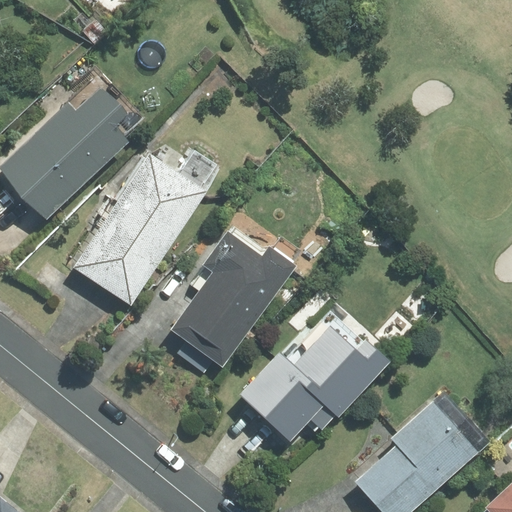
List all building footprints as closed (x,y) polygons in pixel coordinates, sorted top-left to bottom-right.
[(77,95),(1,167),(47,218),(128,141),(124,136),(142,119),(93,69),(70,88),(77,95)] [(178,174),(149,155),(75,267),(131,304),(207,192),(221,167),(193,149),(178,174)] [(262,247),(231,224),(189,282),(201,291),(173,330),(223,365),(297,266),(291,262),(298,251),(281,239),(273,250),(269,247),(262,247)] [(363,340),(330,310),(285,359),(280,354),(243,394),(292,439),(311,418),(322,428),(336,413),(339,415),(389,361),(365,339),(363,340)] [(410,511),(490,441),(445,391),(391,439),(397,445),(356,482),(383,511),(410,511)] [(511,511),(511,484),(487,507),(491,511),(511,511)] [(0,511),(18,511),(0,497),(0,511)]
